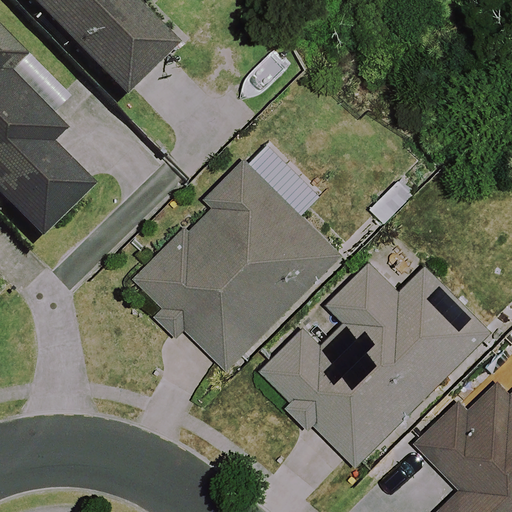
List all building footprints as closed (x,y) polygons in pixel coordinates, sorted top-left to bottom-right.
[(23,0),(132,104),(181,54),(133,8),(140,0),(23,0)] [(0,197),(44,241),(89,194),(41,147),(54,133),(4,84),(28,60),(0,32),(0,197)] [(227,374),(344,252),(246,159),(128,282),(152,305),(146,311),(175,339),(182,331),(227,374)] [(417,199),(400,178),(364,209),(381,230),(417,199)] [(354,465),(494,328),(426,259),(395,289),(368,263),(323,307),(340,323),(321,341),(303,322),(257,367),(354,465)] [(511,511),(511,399),(499,387),(485,401),(471,387),(417,444),(462,487),(438,511),(511,511)]
